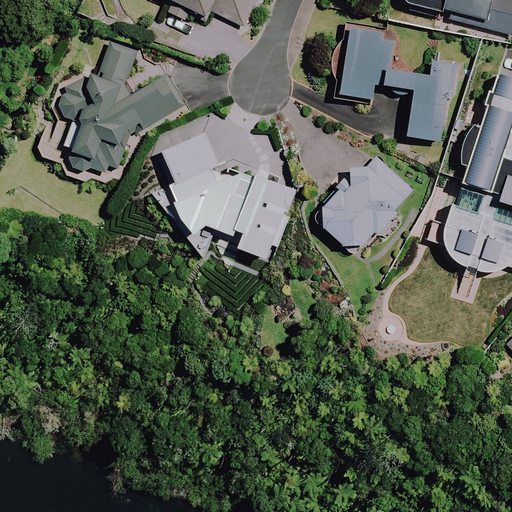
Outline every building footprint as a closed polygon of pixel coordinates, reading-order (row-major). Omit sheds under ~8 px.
[(244,27),(255,0),(165,0),(173,3),(169,13),(202,28),(209,12),(244,27)] [(511,0),(403,0),(402,6),(485,28),(511,35),(511,0)] [(459,66),(453,65),(430,62),(428,77),(389,72),(394,35),(348,29),(339,96),(372,101),(374,86),(414,92),(407,138),(442,143),(448,99),(454,99),(459,66)] [(83,81),(67,88),(60,108),(66,121),(74,124),(67,148),(75,151),(69,168),(88,174),(89,170),(106,175),(109,166),(118,169),(124,151),(119,150),(125,134),(133,129),(136,135),(148,128),(185,106),(165,73),(135,88),(126,85),(137,52),(111,43),(102,71),(96,69),(80,75),(83,81)] [(511,264),(511,263),(511,81),(499,77),(478,133),(470,130),(468,132),(466,134),(465,136),(463,139),(462,141),(461,144),(460,146),(459,149),(458,152),(458,155),(457,157),(457,160),(457,163),(458,166),(458,169),(463,170),(438,250),(438,252),(439,254),(440,256),(441,258),(442,259),(443,261),(445,263),(446,264),(447,266),(449,267),(451,269),(453,270),(455,271),(456,272),(458,273),(462,273),(471,276),(476,277),(478,278),(481,278),(484,278),(487,278),(490,277),(492,277),(495,276),(498,275),(500,273),(503,272),(505,270),(507,269),(509,267),(511,264)] [(220,166),(207,134),(163,153),(166,159),(160,161),(169,184),(177,202),(173,204),(195,237),(208,229),(234,239),(237,232),(244,235),(238,251),(267,263),(274,247),(279,249),(292,218),(286,215),(296,192),(266,182),(220,166)] [(372,235),(376,238),(396,214),(393,212),(412,190),(369,154),(313,219),(338,250),(359,249),(372,235)]
